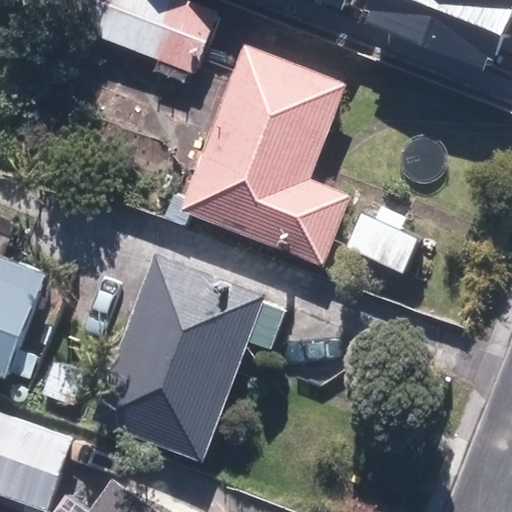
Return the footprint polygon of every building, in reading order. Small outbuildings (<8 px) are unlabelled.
[(217,8),(194,0),(69,0),(61,23),(194,71),(217,8)] [(345,0),(319,0),(342,9),(345,0)] [(365,0),(360,13),(493,66),(511,18),(511,12),(481,0),(365,0)] [(511,0),(481,0),(511,12),(511,0)] [(354,82),(253,43),(186,217),(331,273),(362,194),(317,176),(354,82)] [(142,290),(161,241),(103,218),(64,316),(104,332),(124,283),(142,290)] [(278,296),(168,253),(102,420),(212,463),(278,296)] [(0,271),(0,375),(8,379),(53,275),(7,255),(0,271)] [(53,511),(78,435),(0,410),(0,496),(49,511),(53,511)] [(166,511),(123,481),(100,511),(166,511)]
